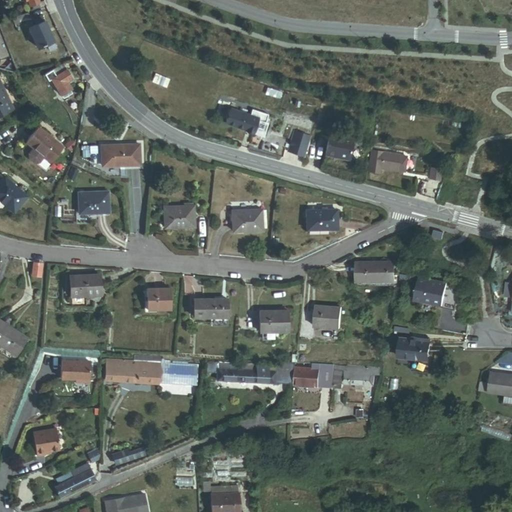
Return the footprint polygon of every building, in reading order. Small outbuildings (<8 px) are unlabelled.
[(29,28),(36,25),(33,19),(30,20),(27,13),(13,19),(18,33),(29,28)] [(53,42),(54,41),(45,21),(44,22),(41,16),(33,19),(36,25),(29,28),(38,49),(46,45),(49,52),(56,49),(53,42)] [(0,60),(1,60),(11,57),(0,26),(0,60)] [(68,85),(74,82),(63,64),(45,75),(48,82),(51,80),(61,96),(62,95),(64,99),(71,95),(69,91),(71,89),(68,85)] [(0,115),(13,109),(0,83),(0,115)] [(267,115),(251,110),(249,115),(229,109),(225,124),(254,133),(255,129),(265,132),(268,119),(266,119),(267,115)] [(51,163),(63,148),(38,127),(26,142),(51,163)] [(292,131),(286,150),(304,155),(310,136),(292,131)] [(326,155),(350,161),(354,144),(330,138),(326,155)] [(102,166),(140,166),(139,145),(101,146),(102,166)] [(380,169),(397,171),(398,165),(399,156),(400,154),(370,150),(367,171),(380,173),(380,169)] [(428,178),(440,180),(442,168),(430,166),(428,178)] [(0,200),(14,213),(27,197),(4,178),(0,182),(0,200)] [(419,195),(436,199),(442,184),(421,179),(419,195)] [(90,212),(108,211),(107,192),(78,194),(79,214),(90,213),(90,212)] [(164,229),(194,228),(193,208),(164,209),(164,229)] [(234,232),(263,231),(262,210),(233,212),(234,232)] [(305,230),(337,230),(337,211),(305,211),(305,230)] [(40,276),(42,262),(31,261),(29,275),(40,276)] [(357,282),(395,281),(394,263),(357,263),(357,282)] [(71,296),(101,295),(101,275),(71,275),(71,296)] [(413,300),(442,306),(441,309),(454,312),(460,287),(418,278),(413,300)] [(147,310),(171,309),(170,289),(147,290),(147,310)] [(210,317),(227,317),(227,299),(194,300),(194,318),(210,317)] [(313,327),(339,329),(341,308),(315,306),(313,327)] [(259,332),(288,332),(288,311),(259,312),(259,332)] [(0,345),(15,356),(27,339),(0,320),(0,345)] [(398,358),(428,361),(430,341),(416,339),(416,341),(400,339),(398,358)] [(133,362),(159,363),(161,358),(161,357),(134,355),(133,362)] [(105,381),(158,384),(159,363),(133,362),(106,360),(105,381)] [(78,381),(78,383),(89,384),(89,363),(61,363),(60,380),(75,381),(78,381)] [(158,384),(197,386),(198,366),(169,364),(159,363),(158,384)] [(217,381),(293,385),(294,367),(218,363),(217,381)] [(294,386),(333,388),(334,363),(310,364),(309,370),(295,369),(294,386)] [(374,376),(380,376),(381,366),(334,363),(333,388),(342,389),(343,385),(355,386),(362,386),(373,387),(374,376)] [(506,392),(511,393),(511,375),(490,373),(488,392),(505,395),(506,392)] [(32,433),(37,456),(45,455),(44,452),(59,449),(55,429),(32,433)] [(100,456),(100,447),(84,453),(87,461),(100,456)] [(112,456),(115,465),(145,456),(142,449),(127,454),(126,452),(112,456)] [(54,488),(59,498),(95,480),(92,474),(88,465),(70,473),(71,473),(59,479),(60,481),(58,484),(59,486),(54,488)] [(52,483),(54,488),(59,486),(58,484),(60,481),(59,479),(52,483)] [(210,496),(238,494),(238,486),(210,488),(210,496)] [(210,511),(239,511),(238,494),(210,496),(210,511)] [(146,511),(144,496),(105,503),(107,511),(146,511)]
